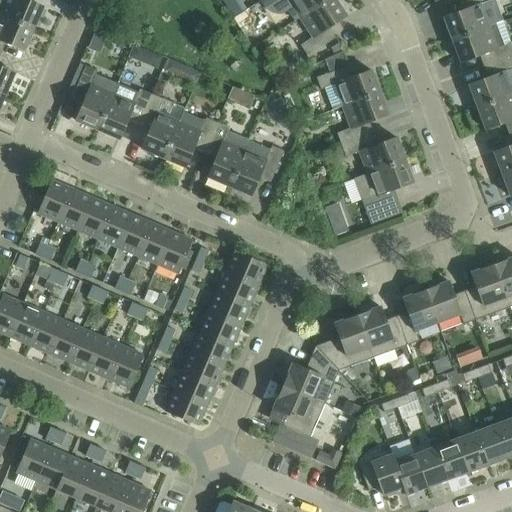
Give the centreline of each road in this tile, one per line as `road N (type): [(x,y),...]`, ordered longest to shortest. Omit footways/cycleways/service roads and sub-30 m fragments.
road 1 (residential): [(312,265),(469,214),(469,188),(396,0)]
road 2 (residential): [(312,265),(29,137)]
road 3 (residential): [(220,457),(0,362)]
road 4 (residential): [(220,457),(296,283),(312,265)]
road 5 (residential): [(29,137),(89,0)]
road 6 (residential): [(220,457),(344,511)]
